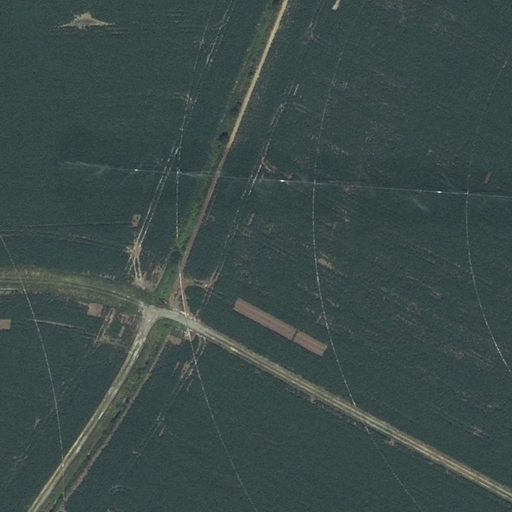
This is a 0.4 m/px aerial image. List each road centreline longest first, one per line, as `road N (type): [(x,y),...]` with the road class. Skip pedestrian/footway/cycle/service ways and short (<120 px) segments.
road 1 (track): [(511,496),(143,302)]
road 2 (track): [(159,309),(35,511)]
